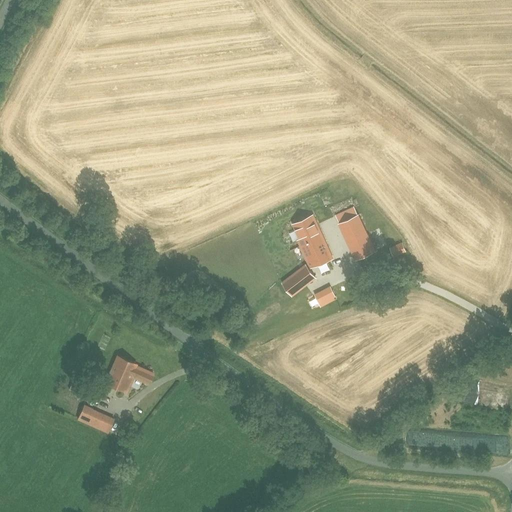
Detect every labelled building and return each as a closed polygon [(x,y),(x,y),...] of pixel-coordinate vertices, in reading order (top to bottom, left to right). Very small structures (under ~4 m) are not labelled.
[(375,251),(355,208),(336,216),(356,260),(375,251)] [(318,226),(313,215),(293,224),(301,239),(298,240),(311,268),(333,258),(322,236),(327,234),(323,224),(318,226)] [(391,249),(394,256),(405,252),(402,244),(391,249)] [(282,283),(292,296),(316,278),(306,265),(282,283)] [(318,294),(324,305),(337,299),(331,287),(318,294)] [(118,357),(107,383),(127,392),(133,377),(149,384),(154,373),(118,357)] [(63,396),(78,404),(87,389),(71,381),(63,396)] [(75,421),(109,438),(116,426),(82,409),(75,421)]
